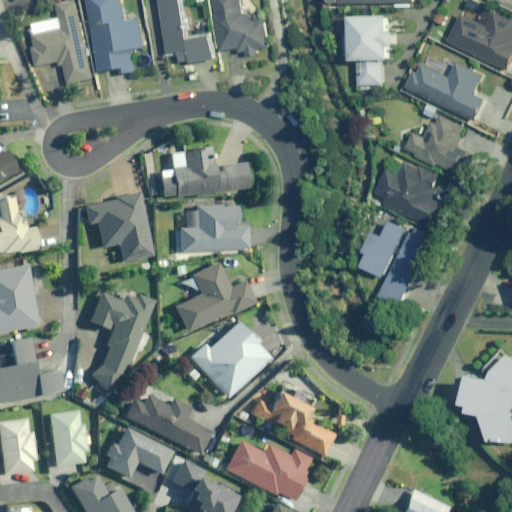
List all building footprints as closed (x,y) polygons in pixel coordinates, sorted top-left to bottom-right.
[(62,18),(32,25),(37,46),(33,47),(38,67),(60,61),(61,65),(66,64),(71,83),(96,77),(77,0),(73,0),(58,4),(62,18)] [(147,48),(142,19),(127,22),(123,0),(88,0),(101,72),(127,67),(128,73),(138,71),(135,50),(147,48)] [(185,0),(161,0),(170,54),(181,52),(183,62),(192,61),(193,64),(217,59),(213,36),(192,40),(185,0)] [(258,22),(245,13),(243,0),(215,0),(218,16),(217,16),(222,51),(241,48),(242,52),(249,51),(250,54),(261,52),(260,49),(272,47),(268,21),(258,22)] [(511,19),(497,12),(490,26),(465,14),(452,41),(510,70),(511,66),(511,19)] [(371,85),(386,86),(387,60),(394,61),(394,47),(400,47),(401,31),(394,31),(394,16),(356,16),(356,32),(348,32),(348,57),(356,57),(356,60),(361,60),(361,89),(371,89),(371,85)] [(452,78),(425,64),(420,74),(416,71),(408,87),(476,122),(487,101),(476,95),(486,76),(460,63),(452,78)] [(436,162),(468,177),(479,156),(457,145),(466,126),(443,115),(439,123),(434,121),(425,138),(415,133),(408,148),(419,153),(417,156),(434,165),(436,162)] [(250,186),(246,162),(223,165),(223,169),(217,170),(216,163),(213,164),(210,145),(203,146),(203,149),(182,152),(184,165),(158,169),(162,196),(176,194),(176,196),(250,186)] [(0,179),(18,171),(8,150),(0,154),(0,179)] [(389,205),(438,227),(451,197),(435,190),(441,175),(421,166),(420,170),(405,163),(400,174),(387,169),(377,192),(391,199),(389,205)] [(117,200),(86,207),(89,223),(96,221),(101,245),(119,241),(123,261),(154,254),(139,191),(116,196),(117,200)] [(18,251),(38,248),(35,226),(23,228),(20,209),(16,210),(13,195),(0,197),(0,250),(3,250),(3,252),(18,249),(18,251)] [(238,222),(238,204),(196,206),(196,227),(179,227),(180,251),(248,249),(247,227),(234,228),(234,223),(238,222)] [(386,236),(377,232),(367,253),(371,254),(364,268),(388,280),(381,296),(404,307),(437,237),(417,227),(415,232),(393,222),(386,236)] [(0,331),(38,325),(27,263),(12,265),(12,262),(0,264),(0,331)] [(234,311),(256,300),(246,280),(230,287),(219,263),(191,275),(200,292),(175,304),(187,330),(232,308),(234,311)] [(185,264),(174,264),(174,276),(186,275),(185,264)] [(101,291),(89,321),(108,328),(111,322),(114,324),(106,345),(109,346),(102,362),(90,374),(108,392),(123,377),(153,299),(137,292),(135,297),(125,293),(123,300),(101,291)] [(258,342),(260,340),(252,331),(250,333),(240,320),(208,347),(204,343),(190,356),(225,397),(271,358),(258,342)] [(13,352),(0,354),(0,402),(65,390),(61,370),(38,374),(31,337),(11,341),(13,352)] [(511,353),(510,352),(494,370),(491,378),(471,373),(464,403),(471,405),(470,410),(483,413),(492,439),(511,441),(511,353)] [(275,422),(285,427),(284,430),(292,434),(290,438),(324,455),(334,435),(310,423),(312,419),(305,416),(310,406),(280,391),(273,404),(259,396),(250,413),(274,425),(275,422)] [(169,405),(147,394),(143,402),(134,397),(125,415),(200,454),(212,431),(186,418),(191,408),(172,398),(169,405)] [(86,449),(83,423),(79,424),(77,409),(50,412),(56,464),(83,461),(82,450),(86,449)] [(37,457),(33,432),(28,432),(26,417),(0,420),(0,437),(5,473),(33,469),(32,458),(37,457)] [(173,450),(125,426),(116,444),(112,443),(106,455),(109,457),(105,465),(129,476),(136,462),(160,475),(173,450)] [(277,491),(293,499),(307,471),(304,469),(309,457),(292,449),(289,456),(266,444),(262,452),(239,440),(225,468),(276,494),(277,491)] [(202,511),(231,511),(242,492),(220,481),(219,485),(201,476),(204,470),(182,459),(171,480),(196,492),(193,499),(200,502),(196,509),(202,511)] [(86,477),(71,485),(85,511),(132,511),(119,488),(107,494),(97,475),(88,480),(86,477)] [(446,511),(450,505),(413,488),(401,511),(446,511)] [(270,511),(251,511),(249,511),(248,511),(295,511),(276,502),(270,511)]
